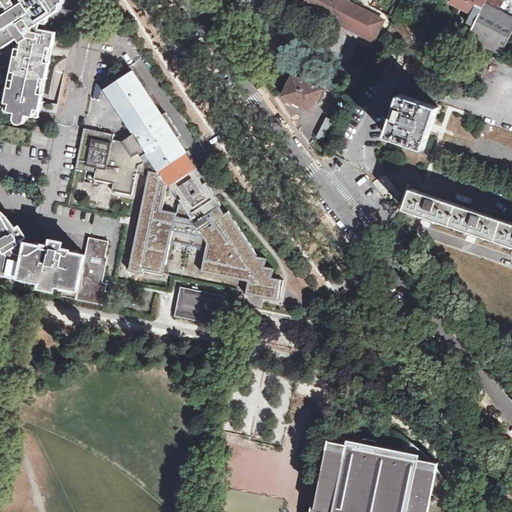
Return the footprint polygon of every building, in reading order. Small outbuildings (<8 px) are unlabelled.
[(27,0),(0,0),(0,44),(3,43),(11,38),(13,41),(17,47),(10,82),(5,102),(41,109),(57,32),(47,30),(42,22),(27,0)] [(27,0),(42,22),(62,9),(55,0),(27,0)] [(55,0),(62,9),(63,3),(65,3),(65,0),(55,0)] [(384,20),(349,2),(345,0),(294,0),(374,41),(384,20)] [(474,26),(486,0),(451,0),(450,3),(471,13),(467,22),(474,26)] [(508,42),(511,33),(511,17),(490,7),(492,2),(489,0),(486,0),(474,26),(466,41),(502,54),(508,42)] [(3,43),(5,46),(13,41),(11,38),(3,43)] [(118,77),(117,81),(106,88),(116,104),(119,102),(123,109),(120,111),(128,122),(135,133),(129,137),(131,141),(128,143),(127,142),(122,141),(113,139),(114,134),(91,129),(91,127),(85,125),(84,128),(81,142),(76,168),(96,172),(95,179),(114,184),(113,191),(133,195),(137,173),(139,165),(151,157),(168,182),(175,193),(178,191),(182,198),(179,200),(182,204),(194,223),(206,215),(210,216),(210,212),(220,206),(222,205),(210,188),(206,182),(204,183),(200,177),(202,175),(191,159),(177,138),(181,135),(166,112),(162,115),(147,92),(145,94),(140,87),(143,86),(133,70),(131,71),(129,73),(121,78),(118,77)] [(285,95),(312,110),(319,97),(322,99),(326,91),(317,86),(318,83),(314,81),(312,84),(295,75),(285,95)] [(389,137),(426,149),(440,108),(403,95),(389,137)] [(55,111),(57,104),(45,101),(43,109),(55,111)] [(41,109),(5,102),(4,106),(4,110),(16,112),(28,115),(40,117),(40,113),(41,109)] [(27,119),(28,115),(16,112),(15,117),(15,120),(16,121),(18,122),(21,123),(23,122),(25,121),(27,119)] [(327,117),(317,136),(324,140),(333,120),(327,117)] [(0,139),(29,144),(32,131),(0,124),(0,123),(1,118),(0,118),(0,139)] [(137,173),(149,175),(129,270),(162,277),(165,264),(166,264),(171,241),(207,248),(202,271),(249,281),(247,294),(249,294),(280,300),(284,280),(272,277),(274,268),(265,266),(267,258),(258,256),(258,255),(229,211),(225,214),(220,206),(210,212),(210,216),(206,215),(194,223),(182,204),(179,203),(177,213),(162,210),(168,182),(151,157),(139,165),(137,173)] [(383,174),(372,183),(389,204),(400,194),(383,174)] [(511,222),(412,189),(405,210),(427,217),(432,219),(469,231),(474,233),(478,234),(511,245),(511,222)] [(86,254),(72,251),(72,250),(69,250),(63,248),(64,246),(63,245),(62,244),(62,243),(61,242),(58,242),(57,243),(56,244),(55,245),(55,247),(47,245),(47,246),(30,243),(30,245),(25,244),(21,237),(23,236),(24,235),(24,234),(25,232),(24,231),(23,229),(21,229),(19,229),(18,230),(17,231),(6,215),(0,211),(0,283),(76,299),(86,254)] [(122,215),(121,217),(120,222),(127,223),(129,223),(130,217),(122,215)] [(25,232),(24,234),(24,235),(23,236),(21,237),(25,244),(30,245),(30,243),(29,239),(25,232)] [(105,271),(108,257),(106,256),(109,241),(89,237),(86,254),(76,299),(108,306),(111,292),(106,291),(107,283),(103,282),(105,271)] [(179,317),(179,314),(185,289),(185,286),(181,286),(181,288),(181,289),(175,314),(175,317),(179,317)] [(216,325),(216,322),(221,297),(222,294),(215,293),(212,292),(185,286),(185,289),(179,314),(179,317),(216,325)] [(220,324),(220,323),(225,298),(225,297),(226,295),(222,294),(221,297),(216,322),(216,325),(220,326),(220,324)] [(458,511),(456,502),(452,492),(447,482),(442,473),(438,467),(439,462),(433,461),(423,451),(415,443),(404,436),(402,448),(379,443),(377,439),(366,437),(363,440),(332,434),(328,442),(322,458),(318,476),(314,495),(311,511),(458,511)]
